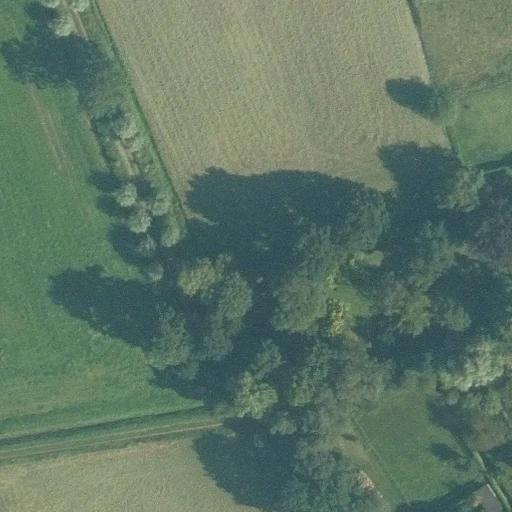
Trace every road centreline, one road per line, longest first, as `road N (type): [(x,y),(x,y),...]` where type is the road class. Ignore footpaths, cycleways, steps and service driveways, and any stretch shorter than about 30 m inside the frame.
road 1 (track): [(64,0),(181,280),(339,511)]
road 2 (track): [(511,155),(161,242)]
road 3 (track): [(254,395),(0,432)]
